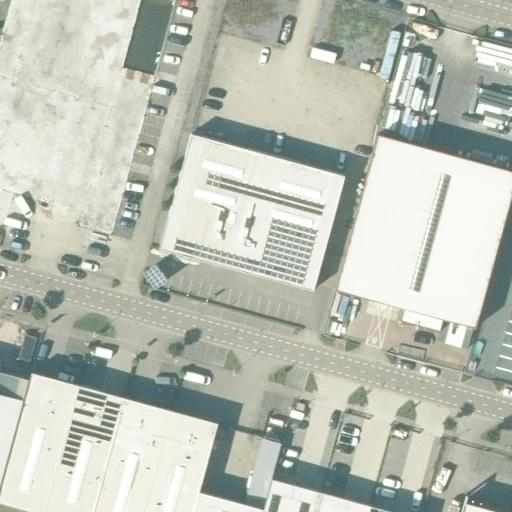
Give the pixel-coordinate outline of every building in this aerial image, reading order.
[(15,0),(0,58),(0,223),(16,228),(23,202),(119,228),(160,78),(90,59),(105,0),(15,0)] [(314,291),(345,175),(191,133),(168,216),(169,216),(160,249),(237,269),(236,270),(314,291)] [(401,321),(439,331),(443,319),(475,328),(511,192),(511,170),(378,134),(335,289),(404,308),(401,321)] [(511,334),(505,332),(502,344),(511,346),(511,334)] [(511,346),(502,344),(499,355),(511,358),(511,346)] [(511,358),(499,355),(496,367),(511,371),(511,358)] [(0,362),(0,489),(30,379),(0,370),(0,367),(1,363),(0,362)] [(511,371),(496,367),(492,379),(511,383),(511,371)] [(0,489),(0,503),(32,511),(193,511),(199,491),(213,441),(204,438),(207,425),(173,416),(175,411),(168,409),(167,414),(143,408),(140,418),(124,414),(129,398),(122,396),(118,412),(102,408),(106,392),(75,384),(74,389),(50,382),(47,393),(31,389),(36,373),(32,372),(30,379),(0,489)] [(297,403),(295,410),(302,412),(304,406),(297,403)] [(264,509),(262,511),(316,511),(322,492),(272,478),(264,509)] [(199,491),(193,511),(262,511),(264,509),(244,503),(199,491)] [(322,492),(316,511),(368,511),(371,505),(322,492)] [(500,511),(466,502),(468,495),(466,494),(461,511),(500,511)]
